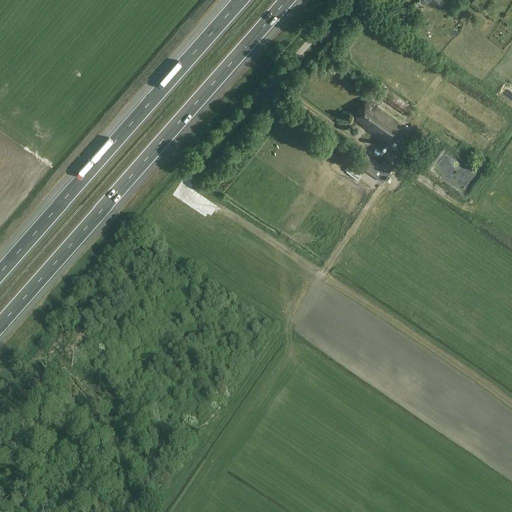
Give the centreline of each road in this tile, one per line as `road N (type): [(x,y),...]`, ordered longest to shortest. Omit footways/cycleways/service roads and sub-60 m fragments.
road 1 (motorway): [(0,324),(287,0)]
road 2 (track): [(190,173),(204,194),(511,402)]
road 3 (motorway): [(241,0),(0,272)]
road 4 (track): [(319,270),(158,511)]
road 5 (unclassified): [(190,173),(346,0)]
